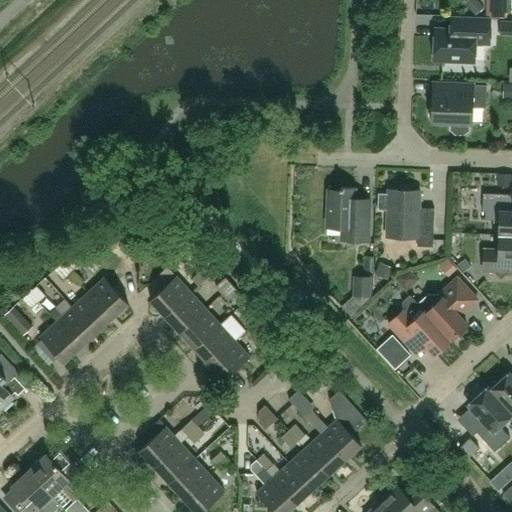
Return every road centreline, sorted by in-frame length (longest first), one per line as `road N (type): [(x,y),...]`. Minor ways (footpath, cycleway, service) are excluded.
road 1 (residential): [(70,408),(71,384),(123,336),(156,337),(192,375)]
road 2 (residential): [(404,154),(409,0)]
road 3 (residential): [(192,375),(228,412),(295,350)]
road 4 (residential): [(409,417),(511,323)]
